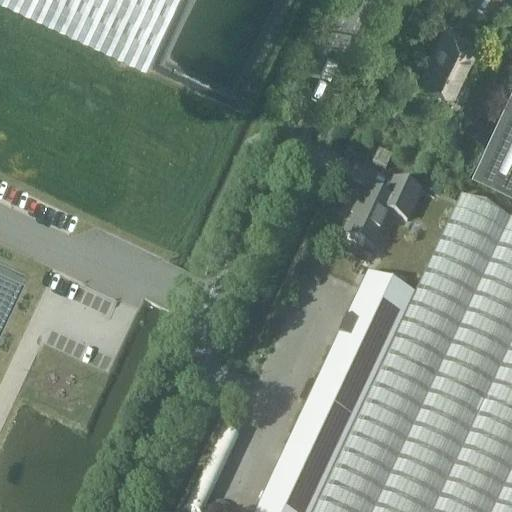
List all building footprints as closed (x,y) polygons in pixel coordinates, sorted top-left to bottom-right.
[(2,0),(146,68),(177,0),(2,0)] [(433,53),(420,79),(452,94),(476,43),(463,37),(463,36),(462,36),(461,38),(454,35),(455,33),(454,32),(454,33),(444,29),(439,40),(441,42),(440,43),(437,45),(435,49),(436,53),(435,54),(433,53)] [(511,85),(474,168),(511,187),(511,85)] [(377,152),(377,153),(372,164),(385,170),(391,158),(377,152)] [(344,237),(364,246),(373,250),(390,214),(406,222),(419,194),(393,182),(385,200),(365,191),(344,237)] [(413,296),(312,511),(511,511),(511,223),(459,199),(413,296)] [(0,327),(24,275),(0,263),(0,327)] [(255,511),(312,511),(413,296),(367,274),(345,321),(338,336),(255,511)] [(225,425),(186,508),(195,511),(204,511),(241,433),(225,425)]
